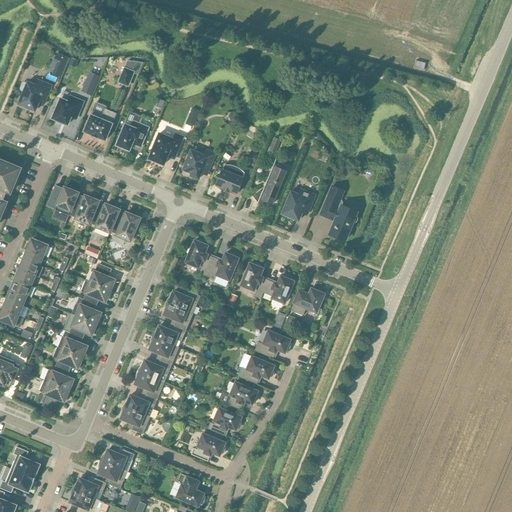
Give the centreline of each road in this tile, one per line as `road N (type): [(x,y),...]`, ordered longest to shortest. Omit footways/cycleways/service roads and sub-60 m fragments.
road 1 (tertiary): [(397,292),(511,20)]
road 2 (unclassified): [(87,421),(178,201)]
road 3 (tertiary): [(305,511),(397,292)]
road 4 (unclassified): [(397,292),(178,201)]
road 5 (residential): [(87,421),(228,479)]
road 6 (unclassified): [(178,201),(51,149)]
road 7 (residential): [(0,276),(51,149)]
road 8 (residential): [(289,366),(228,479)]
